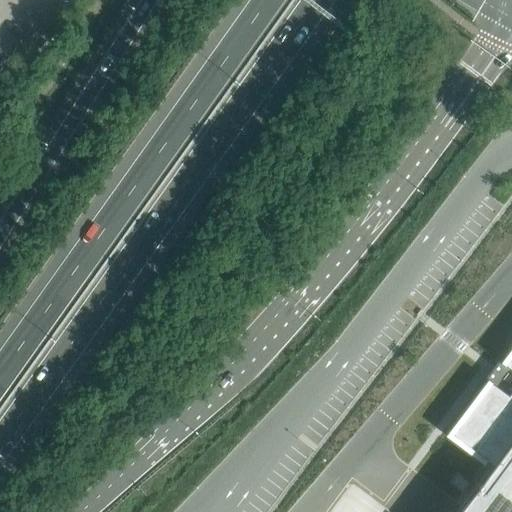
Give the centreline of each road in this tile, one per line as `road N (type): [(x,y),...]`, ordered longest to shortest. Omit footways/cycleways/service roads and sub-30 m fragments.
road 1 (motorway): [(89,511),(182,424),(362,224),(511,10)]
road 2 (motorway): [(0,443),(317,0)]
road 3 (motorway): [(268,0),(0,376)]
road 4 (motorway): [(149,0),(0,237)]
